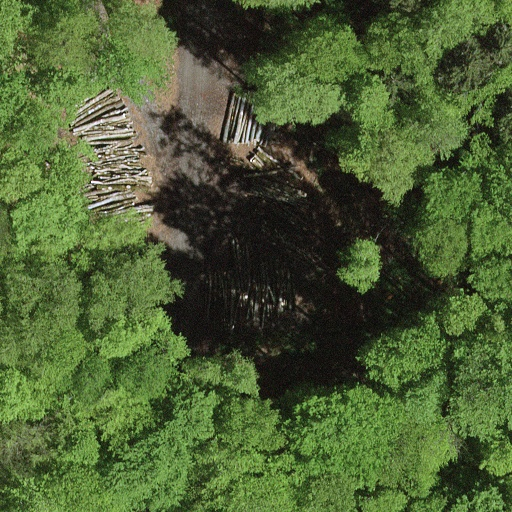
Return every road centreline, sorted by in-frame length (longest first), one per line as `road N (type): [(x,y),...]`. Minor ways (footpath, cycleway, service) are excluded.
road 1 (track): [(162,511),(202,0)]
road 2 (track): [(188,235),(94,0)]
